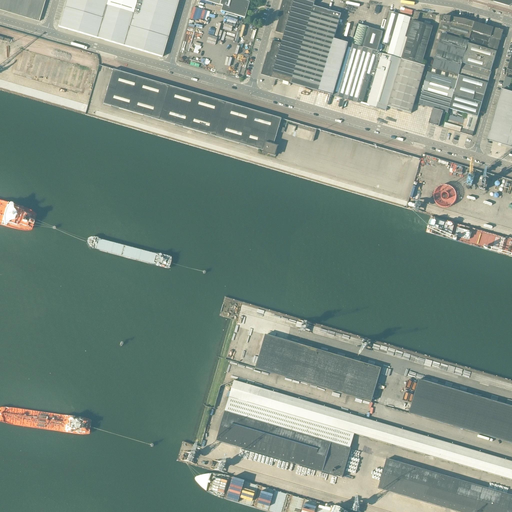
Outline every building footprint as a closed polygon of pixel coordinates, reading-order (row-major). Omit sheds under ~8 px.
[(0,0),(0,10),(39,22),(45,0),(0,0)] [(162,57),(178,0),(136,0),(133,13),(107,5),(108,0),(66,0),(58,27),(162,57)] [(201,0),(222,6),(220,11),(244,18),(249,2),(241,0),(201,0)] [(315,0),(282,0),(278,17),(281,18),(280,20),(279,20),(276,32),(275,31),(275,32),(284,35),(282,44),(273,41),(272,41),(273,42),(269,53),(270,54),(270,56),(268,55),(262,75),(269,77),(269,76),(271,77),(271,78),(319,91),(321,82),(341,14),(314,6),(315,0)] [(399,14),(389,11),(383,32),(379,44),(390,47),(399,14)] [(401,59),(407,38),(405,37),(410,21),(412,21),(413,18),(399,14),(390,47),(387,55),(401,59)] [(470,39),(471,34),(474,23),(474,22),(464,19),(450,17),(443,16),(441,22),(439,30),(470,39)] [(417,22),(412,21),(401,58),(421,64),(433,27),(417,22)] [(493,28),(474,23),(471,34),(490,40),(493,28)] [(367,27),(357,24),(351,44),(362,47),(367,27)] [(377,51),(379,44),(383,32),(368,28),(363,47),(377,51)] [(497,52),(503,32),(502,32),(502,30),(493,28),(490,40),(471,34),(470,39),(469,42),(468,44),(497,52)] [(432,67),(459,75),(462,64),(468,44),(469,42),(442,34),(432,67)] [(334,39),(319,91),(321,92),(333,96),(336,86),(348,44),(334,39)] [(362,104),(370,76),(373,77),(369,88),(367,96),(369,97),(367,106),(386,111),(387,106),(401,59),(382,54),(377,53),(377,52),(348,44),(336,86),(333,96),(362,104)] [(497,52),(468,44),(462,64),(491,72),(497,52)] [(43,61),(40,77),(50,79),(50,82),(53,83),(62,85),(63,83),(65,84),(70,63),(42,56),(41,60),(43,61)] [(401,59),(387,106),(411,113),(425,66),(422,65),(422,64),(421,64),(401,58),(401,59)] [(491,72),(462,64),(459,75),(488,84),(491,72)] [(459,76),(430,67),(419,104),(433,109),(429,124),(439,127),(442,114),(444,114),(445,112),(448,113),(451,101),(452,101),(452,99),(453,94),(459,76)] [(280,119),(113,70),(103,104),(262,151),(262,153),(269,155),(269,156),(275,157),(276,152),(275,152),(277,146),(273,145),(280,119)] [(488,84),(459,75),(459,76),(453,94),(482,103),(488,84)] [(511,78),(506,76),(505,76),(502,88),(508,90),(511,78)] [(86,102),(91,84),(84,82),(80,100),(86,102)] [(486,140),(486,141),(488,141),(489,139),(498,141),(502,142),(507,144),(511,128),(511,92),(501,90),(486,140)] [(478,117),(481,108),(482,103),(453,94),(452,99),(452,101),(449,109),(478,117)] [(472,136),(478,118),(466,114),(465,120),(452,116),(452,117),(447,116),(443,128),(472,136)] [(384,177),(391,150),(357,141),(356,143),(353,142),(352,147),(358,149),(359,147),(370,149),(369,152),(375,154),(372,165),(366,163),(363,171),(369,172),(369,175),(376,177),(376,176),(384,177)] [(345,171),(352,172),(356,156),(349,154),(345,171)] [(390,182),(397,183),(403,158),(399,157),(398,161),(401,162),(400,165),(394,164),(390,182)] [(511,193),(511,183),(471,172),(468,182),(511,193)] [(266,335),(256,369),(371,402),(381,369),(266,335)] [(234,380),(229,397),(354,434),(359,417),(234,380)] [(511,406),(419,380),(410,413),(511,443),(511,406)] [(351,449),(350,449),(225,412),(216,441),(342,478),(351,449)] [(511,461),(359,417),(354,434),(511,480),(511,461)] [(421,461),(404,456),(403,460),(410,462),(410,460),(415,461),(414,463),(420,465),(421,461)] [(511,511),(511,495),(483,487),(387,459),(379,488),(460,511),(511,511)]
